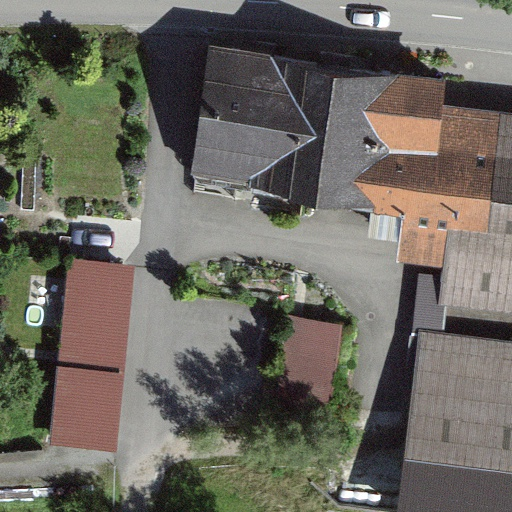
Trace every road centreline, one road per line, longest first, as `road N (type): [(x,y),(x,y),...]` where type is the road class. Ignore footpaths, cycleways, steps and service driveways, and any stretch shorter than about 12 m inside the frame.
road 1 (tertiary): [(139,1),(511,29)]
road 2 (tertiary): [(0,3),(139,1)]
